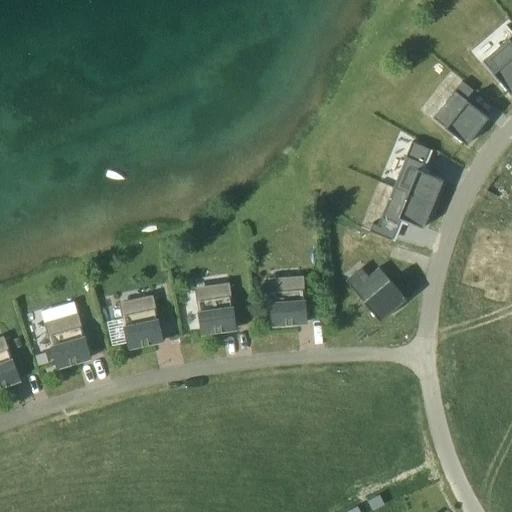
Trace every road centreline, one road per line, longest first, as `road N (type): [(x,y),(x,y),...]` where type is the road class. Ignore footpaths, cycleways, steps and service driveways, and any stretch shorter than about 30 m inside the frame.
road 1 (residential): [(424,359),(232,360),(91,389),(0,432)]
road 2 (residential): [(511,117),(457,185),(432,271),(424,359)]
road 3 (residential): [(476,511),(439,435),(424,359)]
